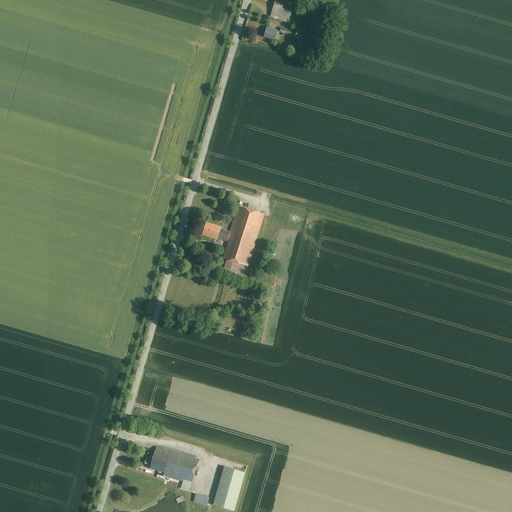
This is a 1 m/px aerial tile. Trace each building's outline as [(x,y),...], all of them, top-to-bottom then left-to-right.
[(276,0),(271,16),(289,22),(293,11),(283,8),(285,0),(276,0)] [(294,30),(283,26),(281,32),(293,35),(294,30)] [(280,31),(268,27),(266,37),(277,41),(280,31)] [(266,214),(240,206),(233,232),(230,242),(225,258),(228,259),(249,265),(251,266),(266,214)] [(223,227),(209,222),(205,235),(220,239),(223,229),(223,227)] [(233,232),(223,229),(220,239),(230,242),(233,232)] [(227,263),(248,269),(249,265),(228,259),(227,263)] [(199,458),(157,446),(154,454),(151,464),(151,467),(166,472),(165,473),(185,479),(192,481),(199,458)] [(154,454),(148,452),(146,462),(151,464),(154,454)] [(246,472),(225,466),(214,504),(235,510),(246,472)] [(185,479),(182,487),(190,490),(192,481),(185,479)] [(189,491),(188,497),(195,499),(197,493),(189,491)] [(210,497),(197,493),(195,499),(194,500),(208,504),(210,497)]
